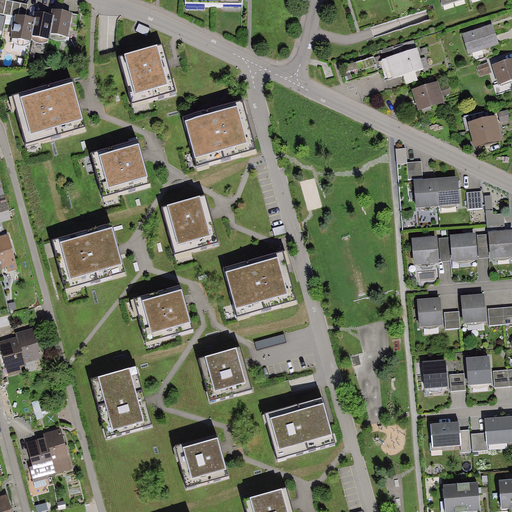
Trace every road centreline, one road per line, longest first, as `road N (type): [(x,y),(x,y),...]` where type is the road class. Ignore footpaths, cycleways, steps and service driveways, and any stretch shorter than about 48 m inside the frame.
road 1 (residential): [(255,65),(250,79),(373,511)]
road 2 (residential): [(0,132),(101,511)]
road 3 (residential): [(511,186),(292,82)]
road 4 (residential): [(255,65),(107,0)]
